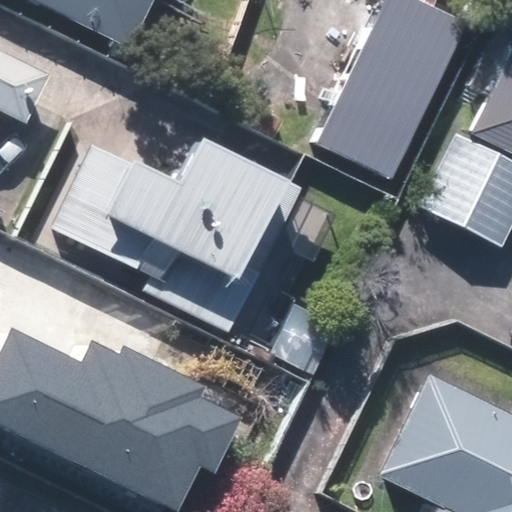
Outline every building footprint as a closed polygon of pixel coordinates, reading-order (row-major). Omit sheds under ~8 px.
[(139,0),(0,0),(113,54),(139,0)] [(460,25),(406,0),(370,0),(302,147),(385,186),(396,161),(460,25)] [(511,43),(502,39),(455,135),(511,161),(511,43)] [(33,77),(0,59),(0,122),(8,127),(33,77)] [(93,103),(27,247),(219,334),(285,189),(93,103)] [(511,198),(511,176),(444,141),(408,210),(485,250),(511,198)] [(288,313),(257,351),(293,382),(325,344),(288,313)] [(52,366),(0,340),(0,440),(143,511),(146,511),(169,468),(182,474),(213,410),(66,337),(52,366)] [(511,511),(511,423),(414,375),(363,475),(436,511),(511,511)]
